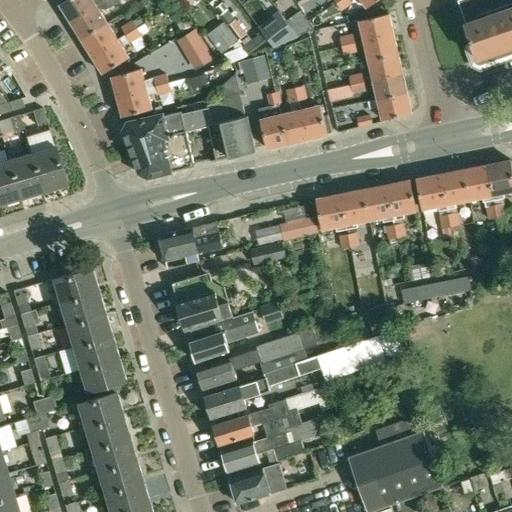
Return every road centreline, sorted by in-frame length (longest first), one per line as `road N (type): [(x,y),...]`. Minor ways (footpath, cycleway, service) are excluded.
road 1 (tertiary): [(113,215),(445,138)]
road 2 (residential): [(202,511),(113,215)]
road 3 (residential): [(113,215),(77,118),(13,13)]
